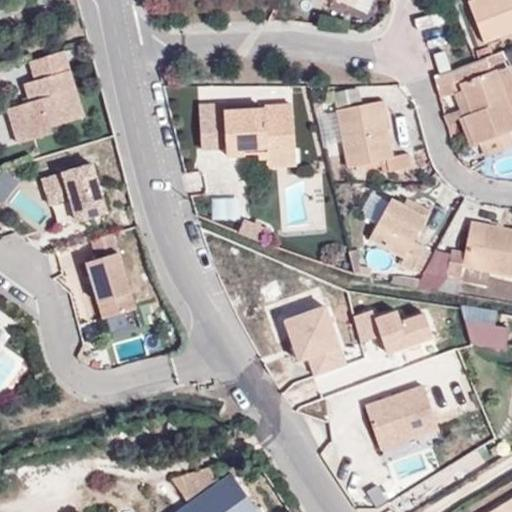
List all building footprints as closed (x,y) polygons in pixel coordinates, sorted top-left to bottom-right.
[(511,0),(468,0),(485,43),(511,32),(511,0)] [(84,116),(63,50),(30,60),(35,79),(24,83),(30,101),(8,108),(19,143),(53,132),(51,126),(84,116)] [(450,69),(445,51),(435,54),(441,72),(450,69)] [(498,68),(460,83),(472,113),(464,116),(476,145),(484,143),(490,156),(511,147),(511,134),(510,131),(511,130),(511,69),(511,66),(500,71),(498,68)] [(472,113),(460,83),(452,87),(464,116),(472,113)] [(363,90),(337,92),(338,106),(364,104),(363,90)] [(388,115),(385,101),(337,111),(349,167),(386,160),(388,170),(404,167),(403,157),(394,158),(385,116),(388,115)] [(297,163),(293,105),(266,106),(267,109),(226,110),(226,104),(200,105),(203,148),(227,147),(228,155),(269,153),(270,164),(297,163)] [(92,163),(43,178),(51,204),(71,198),(78,220),(108,210),(92,163)] [(4,170),(0,175),(0,200),(2,201),(18,181),(4,170)] [(414,243),(431,212),(408,200),(404,205),(391,199),(371,238),(405,258),(401,264),(414,272),(426,249),(414,243)] [(511,275),(511,229),(471,222),(465,253),(452,250),(447,273),(462,276),(464,266),(511,275)] [(137,307),(113,232),(92,239),(98,258),(88,261),(105,317),(137,307)] [(310,357),(316,376),(347,366),(326,306),(286,321),(300,361),(310,357)] [(354,317),(361,343),(382,336),(388,353),(434,336),(426,313),(402,322),(398,311),(376,319),(373,310),(354,317)] [(471,343),(509,349),(511,329),(511,325),(475,320),(471,343)] [(384,452),(445,430),(427,382),(366,404),(384,452)] [(186,500),(214,480),(209,467),(171,479),(186,500)] [(229,499),(209,511),(262,511),(274,503),(257,478),(239,490),(233,482),(222,489),(229,499)] [(194,509),(195,511),(209,511),(229,499),(222,489),(194,509)] [(511,511),(511,498),(489,511),(511,511)]
